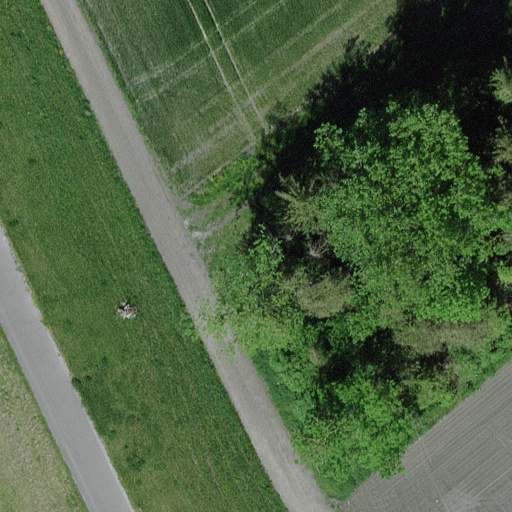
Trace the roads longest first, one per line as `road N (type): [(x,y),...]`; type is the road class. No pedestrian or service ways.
road 1 (track): [(511,31),(198,255),(76,0)]
road 2 (track): [(198,255),(326,511)]
